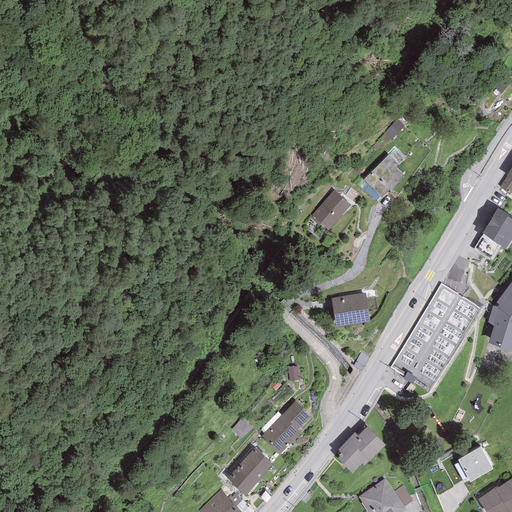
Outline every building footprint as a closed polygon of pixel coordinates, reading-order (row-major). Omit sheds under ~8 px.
[(511,68),(494,86),(504,93),(511,83),(511,68)] [(405,125),(398,118),(385,133),(392,140),(405,125)] [(390,152),(364,179),(383,196),(392,187),(393,189),(406,176),(404,175),(406,173),(399,166),(401,163),(390,152)] [(336,189),(313,215),(330,229),(353,203),(336,189)] [(511,215),(507,212),(491,235),(494,237),(507,246),(511,249),(511,215)] [(507,246),(494,237),(485,250),(498,259),(507,246)] [(436,299),(458,312),(465,301),(442,288),(436,299)] [(367,291),(333,296),(337,323),(371,318),(367,291)] [(511,304),(508,311),(503,309),(498,326),(505,330),(501,344),(511,347),(511,304)] [(369,356),(361,352),(354,365),(362,369),(369,356)] [(299,365),(289,366),(290,380),(301,379),(299,365)] [(312,414),(296,399),(263,434),(282,452),(303,430),(300,427),(312,414)] [(254,426),(244,416),(232,428),(242,438),(254,426)] [(388,440),(370,424),(360,435),(356,432),(339,450),(343,454),(340,456),(355,470),(365,459),(368,461),(388,440)] [(496,465),(483,444),(461,458),(474,479),(496,465)] [(275,462),(256,445),(229,476),(248,493),(275,462)] [(386,477),(359,495),(370,511),(403,511),(407,509),(386,477)] [(499,484),(479,498),(489,511),(492,511),(510,511),(511,511),(511,477),(500,485),(499,484)] [(245,511),(221,488),(200,510),(201,511),(245,511)]
